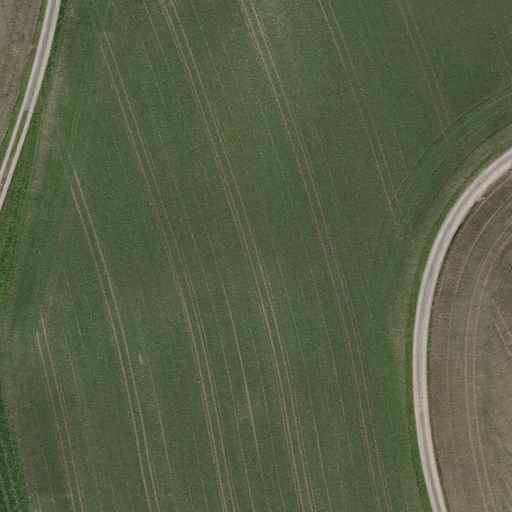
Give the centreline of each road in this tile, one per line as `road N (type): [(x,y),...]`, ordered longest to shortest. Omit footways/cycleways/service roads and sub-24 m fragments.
road 1 (track): [(452,511),(425,384),(423,310),(432,255),(461,203),(511,152)]
road 2 (track): [(56,0),(0,190)]
